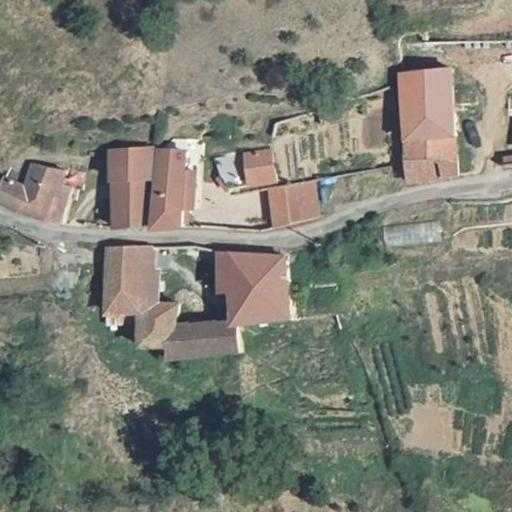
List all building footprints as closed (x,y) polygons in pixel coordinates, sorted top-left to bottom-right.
[(452,70),(396,77),(404,144),(456,137),(452,70)] [(456,137),(404,144),(408,183),(458,175),(456,137)] [(111,150),(117,229),(152,219),(145,141),(111,150)] [(230,188),(261,181),(268,222),(271,236),(287,232),(303,226),(288,186),(275,179),(273,148),(272,148),(243,152),(215,158),(230,188)] [(157,153),(157,166),(184,167),(183,156),(157,153)] [(0,205),(15,212),(32,219),(36,220),(63,225),(69,188),(60,185),(64,173),(35,165),(29,185),(6,179),(0,201),(0,205)] [(184,167),(157,166),(152,219),(152,229),(185,227),(185,206),(184,174),(184,167)] [(194,175),(184,174),(185,206),(195,205),(194,175)] [(241,226),(268,222),(261,181),(230,188),(241,226)] [(153,246),(111,245),(141,347),(167,349),(170,361),(243,353),(241,324),(240,318),(182,323),(179,302),(155,303),(153,246)] [(296,319),(287,258),(234,255),(240,318),(241,324),(296,319)]
